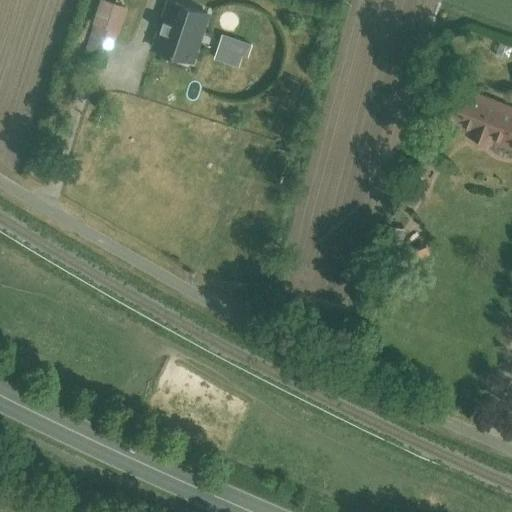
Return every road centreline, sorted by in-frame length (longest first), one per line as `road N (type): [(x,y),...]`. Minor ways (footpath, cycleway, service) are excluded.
road 1 (residential): [(0,182),(284,348),(511,443)]
road 2 (primary): [(264,511),(0,392)]
